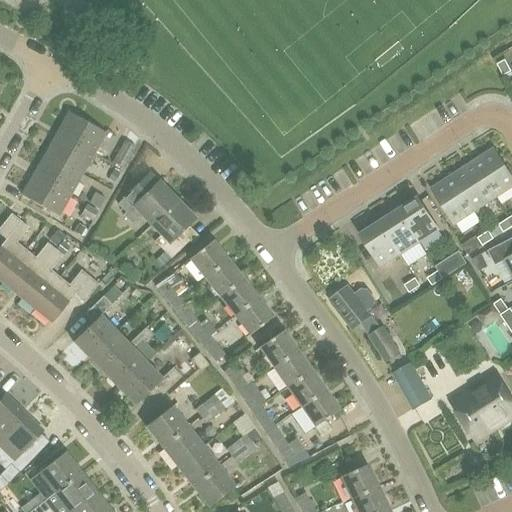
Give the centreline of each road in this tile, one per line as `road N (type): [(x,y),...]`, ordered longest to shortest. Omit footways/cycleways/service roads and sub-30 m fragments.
road 1 (residential): [(431,511),(368,390),(270,252)]
road 2 (residential): [(270,252),(149,125),(52,66)]
road 3 (residential): [(270,252),(471,121),(497,118),(511,132)]
road 4 (residential): [(0,335),(81,410),(162,511)]
